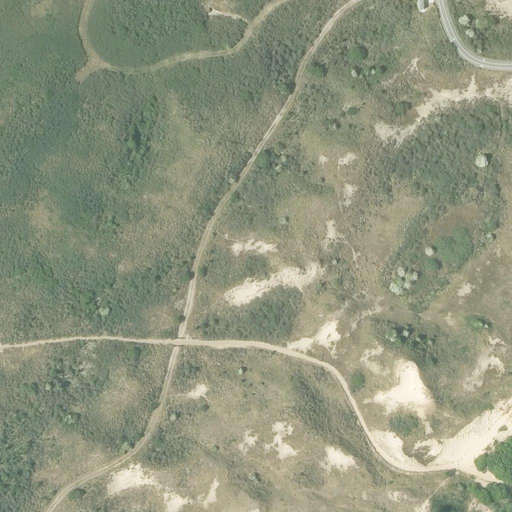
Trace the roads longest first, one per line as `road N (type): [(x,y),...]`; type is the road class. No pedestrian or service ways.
road 1 (track): [(51,511),(67,489),(137,448),(155,418),(209,226),(312,46),(357,0)]
road 2 (unknown): [(511,486),(463,467),(392,464),(338,375),(276,348),(74,338),(0,346)]
road 3 (track): [(91,0),(81,33),(98,61),(116,71),(235,51),(282,0)]
